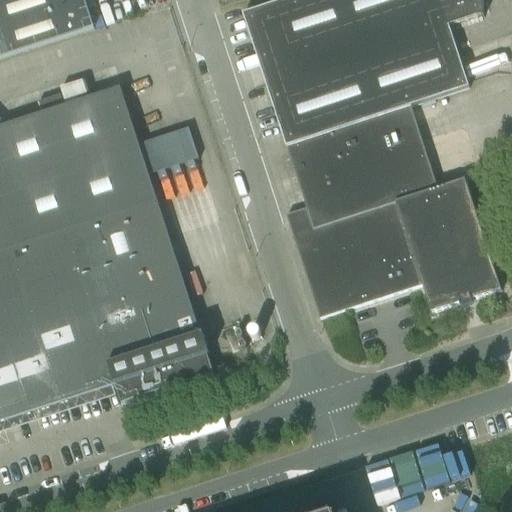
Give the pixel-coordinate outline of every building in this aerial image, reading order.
[(0,0),(0,60),(94,30),(84,0),(0,0)] [(501,292),(465,181),(438,190),(411,109),(469,90),(449,27),(482,16),(482,19),(484,19),(483,0),(291,0),(243,16),(307,210),(286,217),(320,321),(422,288),(431,315),(459,306),(460,309),(463,310),(473,307),(474,304),(473,301),(501,292)] [(40,101),(44,112),(90,97),(84,81),(61,88),(63,94),(40,101)] [(0,129),(0,424),(115,387),(121,406),(214,376),(210,363),(121,90),(0,129)] [(143,140),(149,171),(199,162),(193,131),(143,140)]
